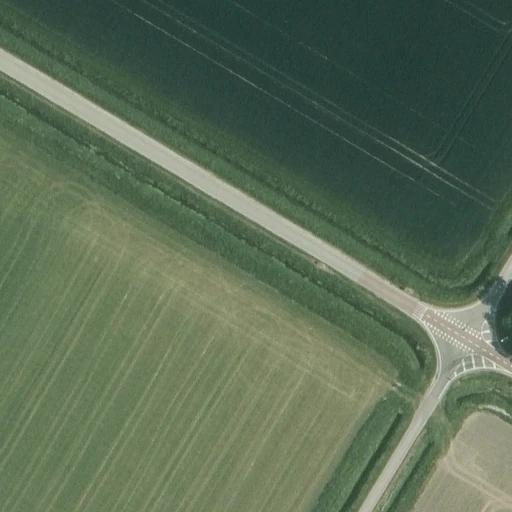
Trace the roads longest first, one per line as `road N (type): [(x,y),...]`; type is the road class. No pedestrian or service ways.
road 1 (unclassified): [(465,332),(0,54)]
road 2 (unclassified): [(358,511),(465,332)]
